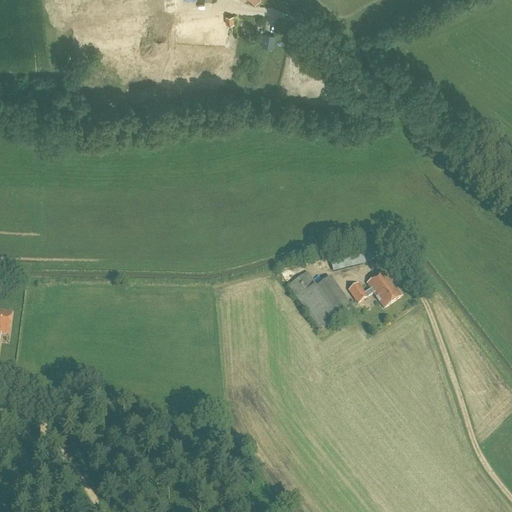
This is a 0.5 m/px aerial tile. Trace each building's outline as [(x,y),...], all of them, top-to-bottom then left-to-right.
[(73,0),(75,17),(145,11),(145,8),(174,6),(173,0),(73,0)] [(234,16),(225,16),(226,24),(235,24),(234,16)] [(119,50),(142,51),(143,26),(119,26),(119,50)] [(181,45),(204,43),(203,29),(180,31),(181,45)] [(262,46),(274,49),(276,36),(264,33),(262,46)] [(180,80),(232,77),(231,58),(179,61),(180,80)] [(131,84),(146,84),(146,64),(131,64),(131,84)] [(319,260),(322,271),(332,268),(333,273),(376,263),(373,247),(319,260)] [(366,294),(368,297),(369,298),(373,295),(384,310),(403,297),(385,272),(366,285),(370,290),(366,294)] [(288,286),(320,332),(353,309),(331,278),(318,287),(308,273),(288,286)] [(347,292),(357,305),(368,297),(366,294),(359,284),(347,292)] [(0,340),(1,334),(9,335),(12,312),(0,310),(0,340)]
